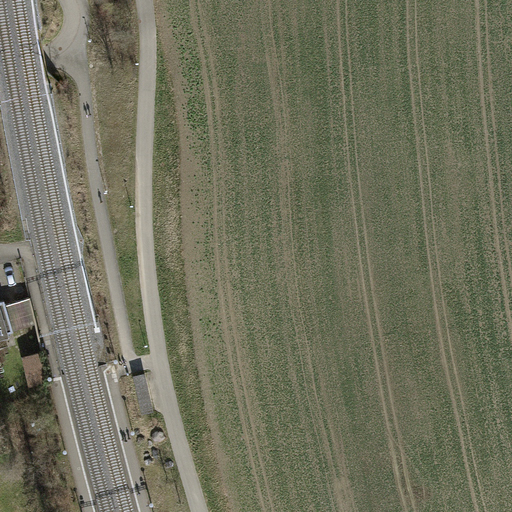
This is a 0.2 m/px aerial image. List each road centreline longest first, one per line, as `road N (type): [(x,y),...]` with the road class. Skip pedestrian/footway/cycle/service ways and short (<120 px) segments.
road 1 (track): [(159,360),(144,228),(146,0)]
road 2 (track): [(199,511),(159,360)]
